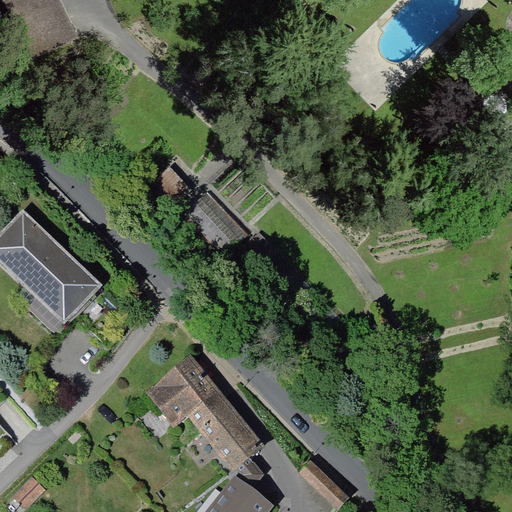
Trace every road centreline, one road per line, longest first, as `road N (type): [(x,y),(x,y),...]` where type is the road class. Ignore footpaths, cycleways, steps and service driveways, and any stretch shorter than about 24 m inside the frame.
road 1 (residential): [(179,286),(0,485)]
road 2 (unclassified): [(0,123),(179,286)]
road 3 (unclassified): [(179,286),(338,451)]
